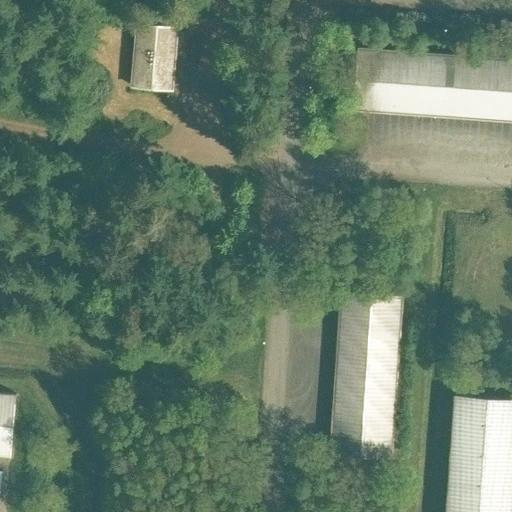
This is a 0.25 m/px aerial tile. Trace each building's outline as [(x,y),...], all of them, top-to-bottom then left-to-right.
[(176,25),(137,22),(131,85),(171,88),(176,25)] [(354,107),(511,117),(511,58),(358,47),(354,107)] [(331,439),(331,447),(331,451),(343,452),(390,455),(400,294),(341,290),(341,295),(341,298),(341,303),(336,365),(331,439)] [(10,390),(0,388),(0,451),(5,452),(10,390)] [(445,511),(511,511),(511,396),(454,393),(445,511)]
